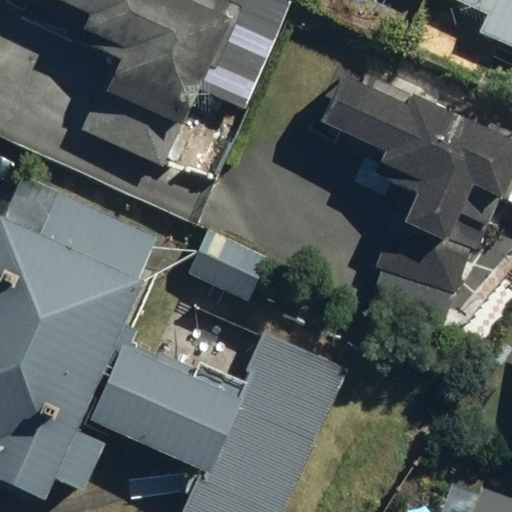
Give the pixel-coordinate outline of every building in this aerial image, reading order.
[(47,0),(86,18),(78,34),(102,45),(97,54),(117,63),(103,94),(181,130),(210,67),(216,70),(246,7),(230,0),(47,0)] [(511,0),(463,0),(488,11),(479,33),(511,47),(511,0)] [(511,140),(367,75),(363,85),(346,78),(325,126),(384,153),(379,164),(423,184),(385,269),(413,281),(454,300),(484,234),(459,223),(476,185),(511,201),(511,140)] [(285,511),(347,369),(265,334),(245,382),(130,333),(151,285),(140,280),(159,236),(24,178),(7,217),(0,214),(0,486),(44,506),(54,482),(82,494),(108,433),(197,472),(179,511),(285,511)] [(269,254),(208,230),(188,280),(249,304),(269,254)] [(511,511),(511,505),(477,492),(469,511),(511,511)]
